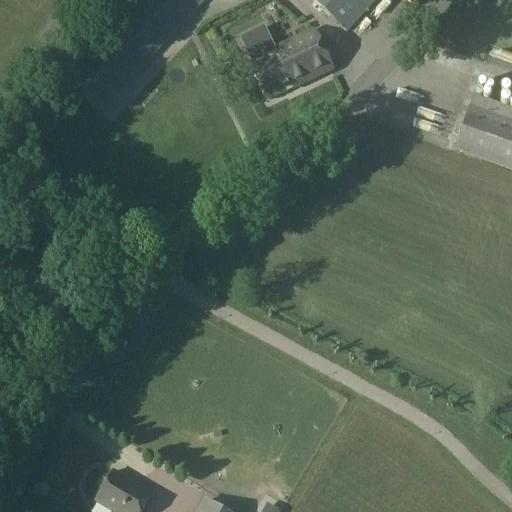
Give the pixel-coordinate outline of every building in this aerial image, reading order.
[(114,99),(206,0),(136,0),(77,64),(114,99)] [(309,0),(345,33),(375,0),(309,0)] [(313,32),(251,60),(271,102),(332,74),(313,32)] [(79,89),(64,78),(0,166),(0,172),(14,181),(79,89)] [(511,171),(511,109),(473,95),(453,150),(511,171)] [(112,472),(95,503),(110,511),(141,511),(152,495),(112,472)] [(223,511),(204,501),(197,511),(223,511)]
